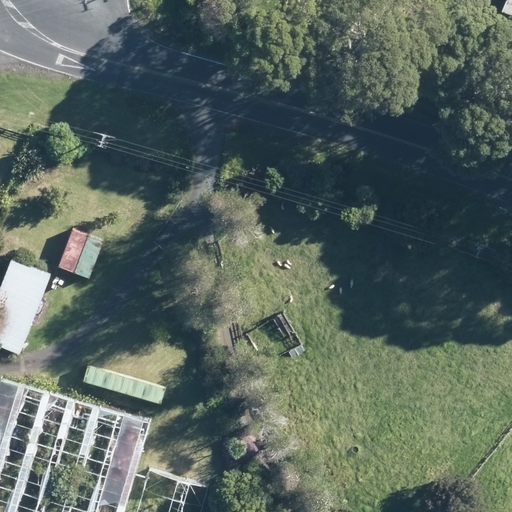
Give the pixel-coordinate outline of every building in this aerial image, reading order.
[(511,0),(507,0),(503,13),(511,16),(511,0)] [(101,242),(72,232),(59,268),(88,278),(101,242)] [(50,275),(11,260),(0,288),(0,344),(21,353),(50,275)] [(124,511),(150,423),(0,379),(0,511),(124,511)] [(201,511),(208,488),(151,472),(140,511),(201,511)]
